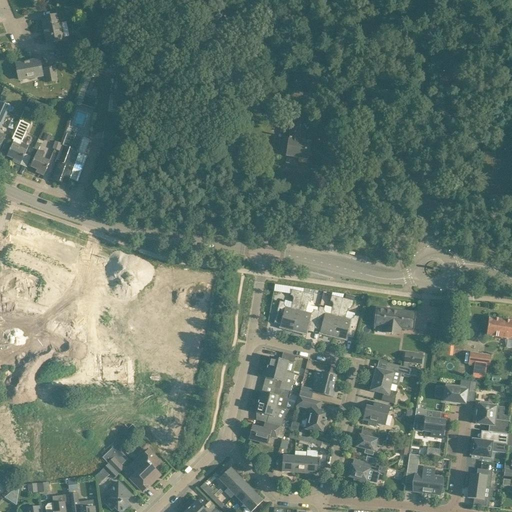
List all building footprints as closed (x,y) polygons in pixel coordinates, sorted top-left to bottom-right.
[(64,8),(66,16),(81,13),(80,5),(64,8)] [(59,15),(52,16),(42,19),(47,44),(64,40),(59,15)] [(75,54),(72,41),(64,42),(67,56),(75,54)] [(95,62),(106,62),(106,58),(104,57),(104,54),(96,54),(95,62)] [(16,64),(18,74),(19,80),(42,75),(46,74),(48,82),(56,81),(55,77),(53,67),(45,69),(41,70),(39,60),(16,64)] [(258,96),(266,105),(280,93),(271,84),(258,96)] [(94,107),(96,98),(85,94),(82,104),(94,107)] [(31,100),(29,105),(38,109),(40,103),(31,100)] [(0,147),(3,141),(6,135),(0,132),(0,130),(1,127),(4,122),(11,106),(10,105),(0,101),(0,147)] [(39,108),(49,113),(52,107),(41,103),(39,108)] [(10,151),(8,156),(14,159),(13,162),(20,166),(25,157),(27,152),(26,151),(29,146),(21,143),(29,125),(20,121),(12,140),(15,141),(10,151)] [(286,155),(286,156),(308,159),(311,142),(299,140),(300,124),(290,124),(289,138),(288,138),(288,139),(282,138),(280,155),(286,155)] [(111,155),(112,132),(102,132),(101,154),(111,155)] [(58,171),(55,181),(67,185),(69,179),(69,178),(77,181),(80,171),(79,171),(83,161),(77,159),(80,152),(78,151),(82,139),(67,133),(57,160),(62,161),(58,171)] [(55,141),(52,149),(59,151),(62,144),(55,141)] [(38,151),(34,161),(31,167),(37,170),(36,173),(44,176),(50,162),(43,159),(45,154),(38,151)] [(499,169),(500,161),(494,160),(495,154),(481,152),(479,174),(485,175),(485,182),(495,183),(497,169),(499,169)] [(0,229),(0,247),(18,252),(20,242),(9,239),(11,233),(0,229)] [(0,264),(3,265),(5,259),(16,261),(18,252),(7,249),(0,247),(0,264)] [(0,264),(0,281),(10,284),(13,275),(2,272),(3,265),(0,264)] [(184,278),(179,296),(187,298),(185,308),(181,325),(184,326),(199,329),(203,313),(209,284),(184,278)] [(0,292),(8,294),(10,284),(0,281),(0,292)] [(284,304),(285,303),(280,301),(274,323),(284,325),(283,329),(293,332),(303,292),(292,290),(290,296),(292,296),(293,299),(291,308),(286,307),(284,304)] [(308,331),(313,333),(320,307),(319,307),(318,311),(314,310),(313,312),(311,313),(306,312),(308,302),(311,301),(312,301),(314,295),(303,292),(293,332),(307,335),(308,331)] [(333,338),(343,298),(332,295),(330,301),(332,302),(333,304),(331,314),(325,313),(324,310),(324,308),(320,307),(313,333),(314,333),(315,329),(324,331),(323,335),(333,338)] [(353,339),(359,317),(354,316),(353,318),(351,319),(346,318),(348,308),(350,307),(352,307),(354,301),(353,301),(345,299),(343,298),(333,338),(342,340),(343,336),(353,339)] [(52,308),(46,331),(58,334),(61,319),(67,321),(70,309),(64,308),(63,311),(52,308)] [(374,326),(383,327),(382,333),(400,335),(401,329),(413,331),(416,313),(376,308),(374,326)] [(105,316),(102,327),(108,329),(104,345),(116,348),(123,320),(105,316)] [(486,335),(511,339),(511,320),(489,317),(486,335)] [(74,318),(69,337),(81,340),(86,321),(74,318)] [(86,321),(81,340),(93,342),(97,323),(86,321)] [(184,326),(182,336),(199,340),(202,329),(199,329),(184,326)] [(182,336),(179,347),(196,351),(199,340),(182,336)] [(443,355),(453,355),(454,344),(444,343),(443,355)] [(179,347),(176,357),(194,361),(196,351),(179,347)] [(270,357),(267,367),(285,372),(288,361),(294,363),(295,356),(283,353),(282,360),(270,357)] [(486,367),(489,367),(490,355),(470,353),(469,364),(474,365),(486,367)] [(414,354),(413,363),(422,365),(423,355),(414,354)] [(176,357),(174,368),(191,372),(194,361),(176,357)] [(45,364),(42,376),(54,378),(53,384),(57,385),(69,388),(79,391),(81,383),(62,378),(64,369),(45,364)] [(376,369),(373,380),(391,384),(394,372),(409,375),(411,369),(390,364),(388,372),(376,369)] [(276,381),(274,388),(286,391),(290,392),(295,374),(285,372),(267,367),(264,378),(276,381)] [(315,393),(333,397),(335,389),(333,389),(336,376),(322,372),(319,385),(317,385),(315,393)] [(83,388),(79,405),(88,407),(89,403),(99,405),(105,380),(104,380),(93,378),(90,390),(83,388)] [(105,380),(99,405),(110,407),(109,412),(117,414),(121,397),(114,395),(117,383),(105,380)] [(391,384),(373,380),(370,391),(383,394),(381,401),(394,404),(397,392),(390,390),(391,384)] [(443,401),(465,404),(467,387),(445,384),(443,401)] [(40,387),(37,399),(60,405),(63,394),(67,395),(69,388),(57,385),(56,391),(40,387)] [(302,386),(299,396),(311,399),(314,389),(302,386)] [(261,392),(258,402),(276,407),(279,397),(284,398),(286,391),(274,388),(272,395),(261,392)] [(166,393),(163,405),(185,411),(186,404),(184,403),(185,398),(166,393)] [(311,399),(299,396),(297,405),(311,409),(306,429),(318,432),(318,430),(324,431),(329,413),(319,410),(321,402),(311,399)] [(276,407),(258,402),(258,403),(256,402),(254,410),(256,410),(255,413),(273,417),(276,407)] [(477,416),(476,424),(489,426),(488,432),(508,434),(510,422),(510,416),(503,415),(504,409),(496,408),(496,407),(488,405),(488,403),(480,402),(480,404),(478,404),(477,412),(476,416),(477,416)] [(369,425),(375,426),(376,423),(385,425),(390,407),(387,406),(377,403),(376,409),(366,406),(363,420),(369,421),(369,425)] [(163,405),(160,417),(180,422),(181,417),(183,418),(185,411),(163,405)] [(35,407),(32,418),(45,421),(42,433),(53,440),(57,424),(55,424),(58,412),(35,407)] [(416,409),(413,430),(414,424),(424,425),(423,431),(430,433),(430,437),(443,439),(446,421),(427,418),(428,411),(416,409)] [(160,417),(157,429),(179,434),(181,427),(178,426),(180,422),(160,417)] [(276,417),(274,425),(280,427),(282,427),(284,419),(276,417)] [(249,439),(260,442),(259,443),(265,445),(266,444),(268,444),(270,437),(277,438),(280,427),(274,425),(264,423),(263,429),(252,426),(249,439)] [(157,429),(154,441),(174,446),(175,440),(177,441),(179,434),(157,429)] [(27,431),(18,438),(35,461),(43,455),(47,460),(60,450),(54,442),(46,436),(37,443),(27,431)] [(357,436),(355,443),(357,443),(356,447),(365,449),(364,454),(373,456),(374,452),(375,446),(379,447),(382,447),(384,442),(386,442),(387,436),(382,435),(373,432),(371,438),(359,435),(359,436),(357,436)] [(472,440),(470,456),(472,456),(472,458),(478,459),(478,457),(490,458),(491,452),(506,454),(506,446),(507,445),(508,434),(488,432),(487,442),(472,440)] [(298,436),(297,440),(299,441),(299,443),(307,445),(308,443),(309,438),(298,436)] [(0,439),(0,459),(2,462),(11,456),(16,463),(26,455),(16,443),(7,449),(0,439)] [(408,450),(409,443),(402,442),(401,449),(408,450)] [(115,446),(103,457),(108,463),(119,474),(125,468),(121,465),(127,459),(115,446)] [(131,479),(136,484),(143,491),(153,481),(152,480),(155,477),(155,473),(153,470),(160,463),(153,456),(148,450),(133,465),(139,471),(131,479)] [(407,470),(417,472),(419,456),(409,454),(407,470)] [(281,472),(293,473),(294,457),(283,456),(281,472)] [(293,473),(305,473),(306,457),(294,457),(293,473)] [(306,457),(305,473),(316,474),(317,458),(306,457)] [(351,465),(348,477),(354,479),(353,483),(363,486),(364,481),(366,482),(366,481),(376,484),(379,473),(401,479),(403,472),(376,465),(375,465),(365,462),(364,468),(351,465)] [(103,469),(108,474),(113,479),(118,474),(113,469),(108,464),(103,469)] [(219,479),(227,488),(239,476),(230,468),(219,479)] [(470,474),(469,486),(485,488),(490,489),(492,471),(477,469),(476,475),(470,474)] [(413,492),(440,495),(442,478),(415,474),(413,492)] [(227,488),(235,496),(247,485),(239,476),(227,488)] [(69,492),(75,491),(77,491),(75,480),(67,481),(68,492),(69,492)] [(124,488),(118,482),(107,493),(111,498),(106,503),(112,510),(115,507),(119,511),(121,511),(128,506),(124,503),(131,496),(124,488)] [(37,484),(38,492),(49,491),(48,483),(37,484)] [(209,496),(213,501),(216,498),(212,493),(213,491),(205,483),(201,487),(204,491),(203,491),(208,496),(209,496)] [(38,492),(37,484),(29,485),(30,493),(38,492)] [(235,496),(243,504),(254,493),(247,485),(235,496)] [(469,486),(467,498),(474,499),(473,505),(485,507),(486,506),(486,500),(483,500),(485,488),(469,486)] [(78,493),(68,495),(70,504),(70,506),(70,511),(94,511),(94,507),(80,509),(78,493)] [(243,504),(250,511),(251,511),(263,501),(254,493),(243,504)] [(46,507),(46,511),(65,511),(64,502),(63,496),(52,497),(53,503),(48,504),(46,507)] [(213,501),(221,509),(224,506),(216,498),(213,501)] [(207,511),(196,501),(189,508),(192,511),(207,511)]
